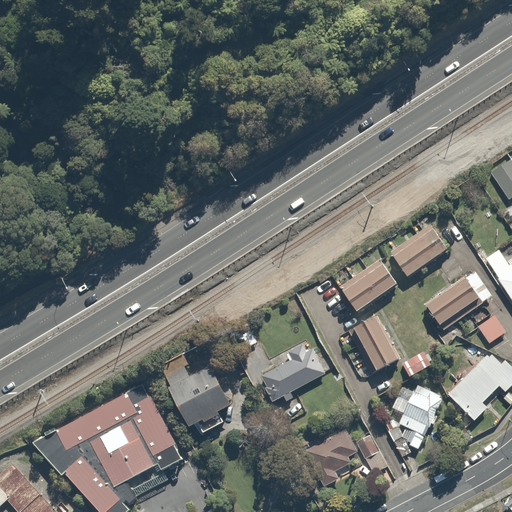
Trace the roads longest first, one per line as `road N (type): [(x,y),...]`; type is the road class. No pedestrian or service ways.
road 1 (trunk): [(0,346),(511,20)]
road 2 (trunk): [(511,60),(0,382)]
road 3 (tertiary): [(407,511),(511,452)]
